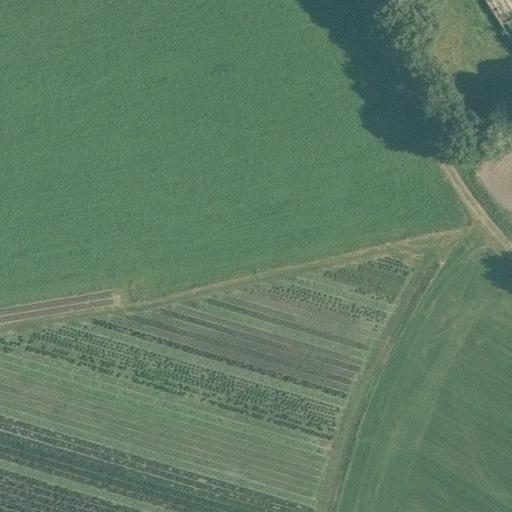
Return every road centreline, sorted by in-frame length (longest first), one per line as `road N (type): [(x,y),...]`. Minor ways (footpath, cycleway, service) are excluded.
road 1 (track): [(343,511),(361,447),(433,279),(485,207)]
road 2 (track): [(485,207),(454,171),(379,0)]
